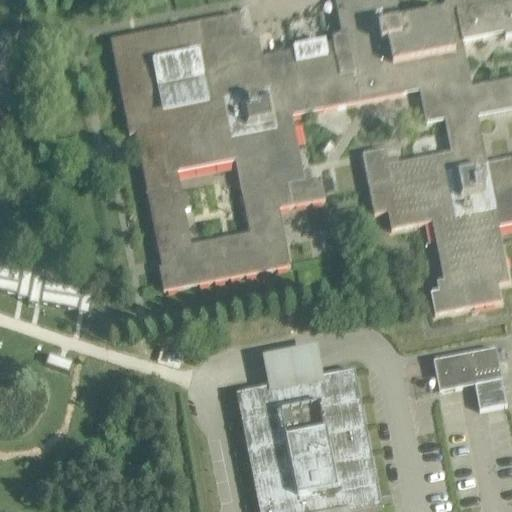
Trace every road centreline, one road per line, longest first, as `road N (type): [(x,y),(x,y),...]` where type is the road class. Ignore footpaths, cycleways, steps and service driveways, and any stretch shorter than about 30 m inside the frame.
road 1 (residential): [(232,511),(209,396),(214,378),(231,366),(358,342),(374,348),(382,366)]
road 2 (residential): [(382,366),(412,511)]
